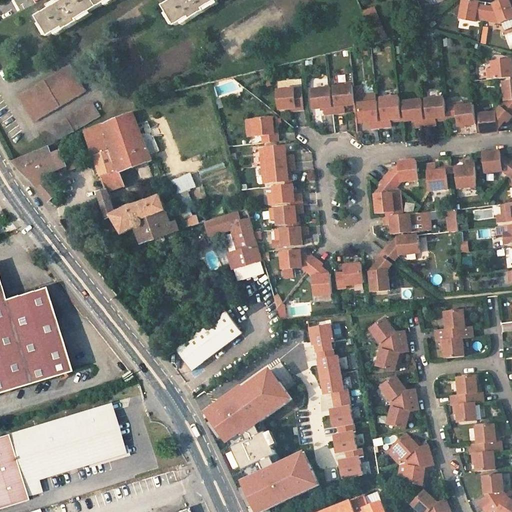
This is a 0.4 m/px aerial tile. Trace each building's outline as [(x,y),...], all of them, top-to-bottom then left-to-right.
[(51,9),(39,17),(50,37),(64,28),(66,30),(79,22),(78,20),(111,0),(60,0),(49,6),(51,9)] [(174,0),(165,6),(177,26),(191,17),(192,19),(206,11),(205,9),(218,0),(174,0)] [(465,0),(462,17),(478,19),(478,17),(484,18),(487,3),(480,2),(480,0),(465,0)] [(500,20),(511,15),(511,5),(510,0),(496,0),(494,1),(495,4),(487,3),(484,18),(500,20)] [(375,6),(362,11),(375,43),(389,40),(389,38),(375,6)] [(459,26),(475,29),(476,22),(461,19),(459,26)] [(491,79),(511,76),(511,58),(495,61),(496,68),(489,68),(491,79)] [(71,65),(20,96),(35,121),(86,90),(71,65)] [(511,82),(506,83),(508,100),(503,106),(511,113),(511,82)] [(337,87),(339,105),(339,112),(344,112),(348,111),(347,105),(358,103),(355,85),(337,87)] [(316,108),(328,106),(329,114),(333,113),(336,113),(333,87),(314,89),(316,108)] [(282,111),(298,109),(298,111),(302,110),(306,110),(304,96),(297,96),(296,90),(280,92),(282,111)] [(403,119),(400,97),(382,99),(385,127),(388,127),(392,127),(391,120),(403,119)] [(436,118),(447,117),(445,97),(426,99),(429,126),(433,125),(437,125),(436,118)] [(406,121),(417,120),(417,127),(422,126),(426,126),(423,100),(404,102),(406,121)] [(382,128),(379,102),(361,104),(363,123),(373,122),(373,129),(378,128),(382,128)] [(466,125),(477,124),(475,104),(467,105),(467,102),(448,104),(450,120),(454,119),(455,126),(466,125)] [(94,103),(42,135),(49,146),(101,115),(94,103)] [(497,113),(480,115),(482,134),(500,132),(499,125),(502,125),(506,120),(509,122),(511,119),(511,118),(511,113),(503,106),(497,113)] [(134,112),(104,124),(120,172),(122,171),(153,159),(134,112)] [(255,119),(257,135),(257,136),(264,135),(265,143),(279,141),(279,137),(279,133),(276,133),(274,117),(255,119)] [(104,124),(88,131),(97,158),(103,177),(120,172),(104,124)] [(288,144),(269,147),(270,154),(265,155),(266,165),(298,161),(297,157),(297,153),(289,154),(288,144)] [(49,147),(35,153),(43,174),(57,169),(49,147)] [(489,169),(505,167),(511,172),(511,169),(511,156),(508,153),(504,153),(503,147),(487,149),(489,169)] [(35,153),(14,162),(30,179),(42,174),(43,174),(35,153)] [(462,184),(480,182),(478,162),(477,156),(473,157),(469,157),(470,163),(460,164),(462,184)] [(407,177),(421,176),(419,157),(403,159),(404,164),(400,165),(396,171),(394,169),(391,172),(389,175),(401,184),(407,177)] [(273,174),(274,182),(293,180),(292,170),(299,169),(298,166),(298,161),(266,165),(268,175),(273,174)] [(430,162),(433,187),(451,185),(449,166),(439,167),(438,161),(434,161),(430,162)] [(120,172),(103,177),(107,191),(109,190),(109,191),(127,185),(122,171),(120,172)] [(42,174),(30,179),(50,200),(58,193),(42,174)] [(193,174),(173,181),(178,194),(198,188),(193,174)] [(409,207),(407,188),(401,184),(389,175),(387,178),(385,180),(387,182),(384,186),(385,192),(380,192),(382,210),(393,209),(409,207)] [(273,204),(305,200),(305,196),(304,193),(297,194),(296,183),(276,186),(277,193),(272,194),(273,204)] [(107,191),(100,193),(104,202),(109,219),(114,217),(124,233),(136,227),(144,243),(180,230),(177,222),(174,223),(161,197),(130,206),(125,209),(117,213),(116,209),(109,191),(109,190),(107,191)] [(190,192),(181,194),(185,209),(194,207),(190,192)] [(281,225),(301,222),(300,212),(307,211),(306,207),(306,203),(274,207),(275,218),(280,218),(281,225)] [(123,205),(116,209),(117,213),(125,209),(123,205)] [(396,231),(421,228),(418,210),(409,211),(393,213),(388,213),(389,218),(389,221),(395,220),(396,231)] [(242,222),(240,212),(206,222),(210,237),(232,230),(234,235),(239,233),(244,250),(239,252),(230,255),(234,269),(264,261),(252,219),(242,222)] [(458,212),(448,212),(449,232),(460,231),(458,212)] [(287,244),(305,242),(304,234),(310,233),(310,229),(309,225),(279,229),(280,240),(286,239),(287,244)] [(405,250),(425,248),(423,231),(403,234),(404,239),(397,240),(395,243),(393,241),(391,244),(388,247),(400,256),(405,250)] [(234,235),(239,252),(244,250),(239,233),(234,235)] [(290,266),(307,264),(313,268),(322,256),(319,253),(316,251),(314,253),(311,250),(307,250),(306,245),(287,247),(290,266)] [(373,270),(375,290),(392,288),(389,268),(396,261),(384,252),(380,257),(383,260),(379,263),(380,269),(373,270)] [(320,291),(337,289),(334,270),(329,271),(328,264),(326,262),(327,260),(325,258),(322,256),(313,268),(317,272),(320,291)] [(351,281),(367,279),(365,258),(356,259),(348,260),(349,268),(342,269),(344,284),(351,283),(351,281)] [(0,295),(0,392),(68,372),(42,288),(2,300),(0,295)] [(446,308),(448,325),(448,326),(456,325),(457,335),(464,334),(464,335),(475,333),(473,321),(466,322),(463,306),(446,308)] [(243,332),(227,310),(226,311),(176,349),(193,370),(243,332)] [(371,325),(382,341),(382,343),(406,339),(404,331),(404,328),(396,330),(386,315),(371,325)] [(294,336),(307,334),(306,322),(292,324),(294,336)] [(447,336),(449,354),(466,352),(464,335),(464,334),(457,335),(456,325),(448,326),(448,325),(439,326),(440,337),(447,336)] [(383,345),(379,364),(396,368),(400,350),(408,348),(407,346),(406,339),(382,343),(383,345)] [(270,380),(286,404),(287,404),(324,380),(308,355),(270,380)] [(304,429),(287,404),(286,404),(270,380),(265,372),(227,396),(267,457),(256,466),(261,474),(260,478),(259,482),(260,486),(261,488),(264,491),(268,493),(272,494),(274,494),(278,501),(302,485),(298,479),(323,462),(328,459),(308,427),(304,429)] [(480,389),(478,372),(461,374),(463,391),(463,392),(470,392),(471,400),(477,400),(479,399),(479,400),(485,399),(484,389),(480,389)] [(383,384),(393,398),(394,401),(417,397),(416,389),(415,387),(407,388),(397,374),(383,384)] [(295,406),(328,385),(324,380),(287,404),(304,429),(308,427),(295,406)] [(459,402),(462,419),(479,418),(477,400),(471,400),(470,392),(463,392),(463,391),(454,392),(456,403),(459,402)] [(394,404),(390,421),(407,425),(411,409),(419,407),(419,405),(417,397),(394,401),(394,404)] [(109,403),(0,436),(0,507),(27,500),(25,497),(41,492),(37,480),(124,454),(109,403)] [(498,437),(497,422),(479,424),(481,440),(481,441),(489,440),(490,448),(497,447),(498,448),(504,448),(502,437),(498,437)] [(340,469),(312,425),(312,424),(308,427),(328,459),(323,462),(331,475),(340,469)] [(419,445),(409,432),(396,442),(407,456),(408,460),(431,452),(429,445),(428,442),(419,445)] [(478,450),(480,468),(499,466),(498,448),(497,447),(490,448),(489,440),(481,441),(481,440),(473,441),(474,451),(478,450)] [(409,463),(408,480),(424,480),(426,464),(434,462),(434,459),(431,452),(408,460),(409,463)] [(505,489),(503,472),(486,474),(488,493),(481,498),(485,506),(507,492),(505,489)] [(414,501),(425,511),(437,511),(450,507),(447,500),(446,497),(438,500),(425,488),(414,501)] [(490,511),(497,508),(503,511),(511,511),(511,496),(508,494),(507,492),(485,506),(489,511),(490,511)] [(386,511),(382,501),(370,506),(366,497),(328,511),(386,511)]
